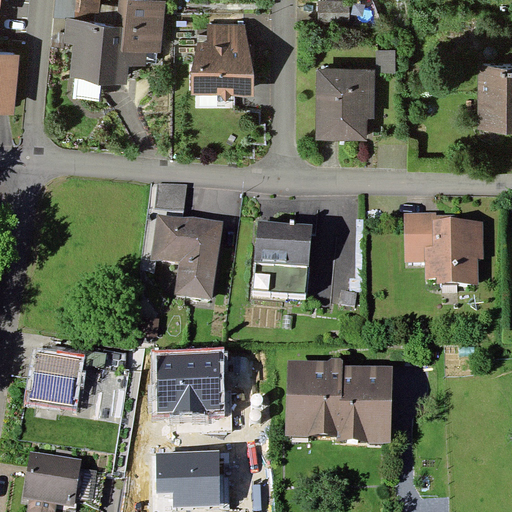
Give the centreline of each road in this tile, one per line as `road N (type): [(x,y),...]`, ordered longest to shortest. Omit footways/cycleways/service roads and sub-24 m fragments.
road 1 (residential): [(38,159),(0,416)]
road 2 (residential): [(38,159),(283,177)]
road 3 (residential): [(283,177),(511,183)]
road 4 (residential): [(283,177),(284,0)]
road 5 (residential): [(38,159),(52,0)]
